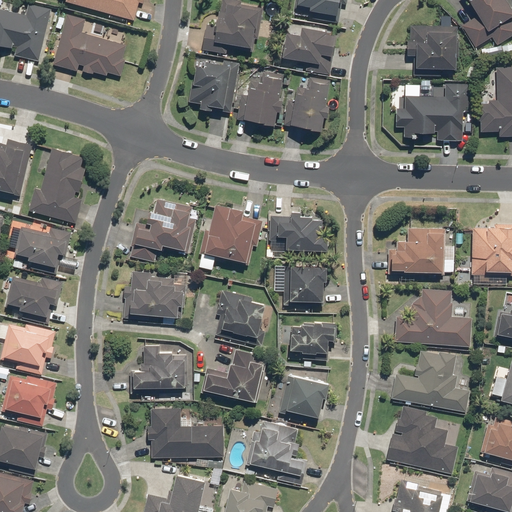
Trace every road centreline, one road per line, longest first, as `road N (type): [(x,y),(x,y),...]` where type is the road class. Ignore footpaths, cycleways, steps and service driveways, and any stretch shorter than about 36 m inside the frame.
road 1 (residential): [(354,178),(360,345),(340,476)]
road 2 (residential): [(135,135),(85,292),(88,425)]
road 3 (residential): [(135,135),(275,171),(354,178)]
road 4 (residential): [(354,178),(358,74),(389,0)]
road 5 (residential): [(354,178),(511,179)]
road 6 (residential): [(88,425),(108,468),(107,491),(103,500),(72,498),(65,480),(75,459)]
road 7 (residential): [(0,91),(135,135)]
road 8 (residential): [(135,135),(160,77),(175,0)]
